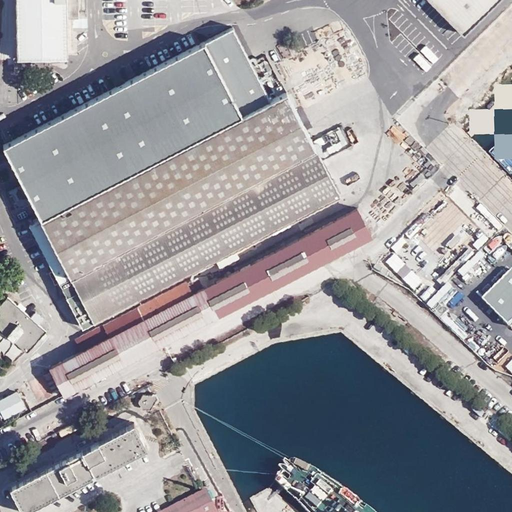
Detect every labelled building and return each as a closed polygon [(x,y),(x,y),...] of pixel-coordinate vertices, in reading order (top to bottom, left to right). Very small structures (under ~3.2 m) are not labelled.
[(13,0),(15,58),(65,57),(63,0),(13,0)] [(222,0),(234,11),(245,0),(222,0)] [(511,0),(421,0),(467,46),(511,0)] [(391,35),(379,45),(398,69),(410,59),(391,35)] [(232,111),(196,40),(0,137),(0,155),(29,212),(232,111)] [(80,325),(336,191),(283,89),(27,223),(80,325)] [(447,211),(455,202),(492,238),(504,226),(481,204),(477,208),(457,189),(441,205),(447,211)] [(63,393),(368,234),(354,206),(193,290),(187,279),(183,282),(181,281),(72,338),(78,350),(49,365),(51,369),(61,388),(63,393)] [(397,273),(406,264),(395,253),(386,262),(397,273)] [(417,288),(429,299),(439,288),(428,279),(425,282),(411,270),(403,280),(415,290),(417,288)] [(511,281),(483,309),(508,335),(511,331),(511,281)] [(0,330),(21,350),(26,350),(43,331),(35,325),(40,320),(31,312),(27,317),(4,297),(0,301),(0,330)] [(51,393),(61,388),(51,369),(42,374),(51,393)] [(0,397),(0,409),(2,415),(22,405),(14,390),(0,397)] [(148,408),(155,398),(153,394),(140,393),(135,401),(139,408),(148,408)] [(147,446),(157,443),(147,416),(138,419),(147,446)] [(74,421),(56,430),(59,436),(77,427),(74,421)] [(20,511),(144,447),(131,422),(7,486),(20,511)] [(214,511),(204,491),(162,511),(214,511)]
